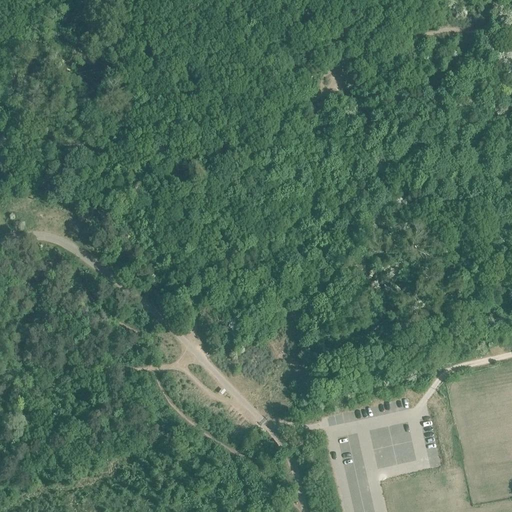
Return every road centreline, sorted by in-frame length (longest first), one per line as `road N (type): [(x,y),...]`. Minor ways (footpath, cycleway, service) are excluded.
road 1 (unknown): [(0,272),(77,299),(147,357),(171,404),(303,508)]
road 2 (track): [(409,418),(447,372),(511,354)]
